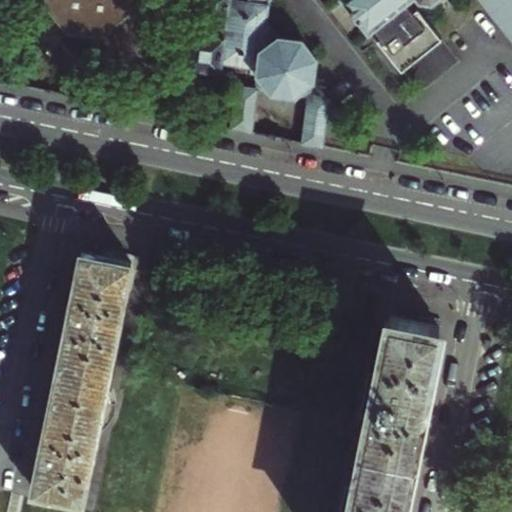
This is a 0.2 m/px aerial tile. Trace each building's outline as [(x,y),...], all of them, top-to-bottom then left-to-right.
[(39,0),(39,9),(59,36),(96,42),(126,16),(127,0),(39,0)] [(263,0),(192,0),(190,21),(194,21),(192,35),(188,35),(184,72),(222,76),(223,65),(254,69),(254,75),(270,93),(294,96),(315,81),(319,53),(302,32),(279,30),(266,15),(268,0),(263,0)] [(341,0),(399,74),(442,40),(417,9),(414,12),(405,1),(406,0),(341,0)] [(511,37),(511,0),(481,0),(488,7),(511,37)] [(258,87),(229,84),(227,95),(234,96),(231,125),(253,129),(258,87)] [(331,99),(309,95),(304,140),(325,145),(331,99)] [(32,492),(83,503),(101,416),(133,262),(83,252),(70,311),(50,408),(32,492)] [(349,511),(401,511),(423,404),(439,325),(390,315),(349,511)]
